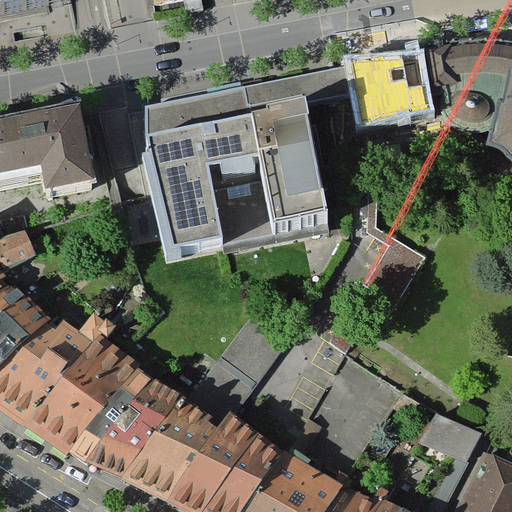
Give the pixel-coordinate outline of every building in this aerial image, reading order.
[(0,0),(0,24),(109,0),(108,0),(0,0)] [(152,0),(155,12),(203,3),(202,0),(152,0)] [(373,64),(349,67),(351,78),(356,107),(359,127),(367,126),(407,120),(418,118),(414,90),(421,89),(418,67),(391,71),(390,61),(373,64)] [(351,78),(146,118),(147,149),(312,117),(356,107),(351,78)] [(0,133),(0,185),(46,178),(49,201),(96,194),(80,117),(0,133)] [(312,117),(147,149),(174,260),(217,251),(204,179),(265,168),(277,233),(331,223),(312,117)] [(376,231),(379,168),(369,169),(367,235),(390,250),(329,346),(346,358),(370,317),(386,327),(426,261),(376,231)] [(0,279),(39,258),(32,240),(0,253),(0,279)] [(0,334),(16,322),(4,308),(0,311),(0,334)] [(255,311),(181,414),(220,444),(228,429),(294,337),(255,311)] [(23,317),(16,322),(0,334),(0,380),(48,338),(23,317)] [(0,380),(0,429),(25,447),(91,362),(48,338),(0,380)] [(95,355),(91,362),(25,447),(66,475),(138,386),(95,355)] [(66,475),(123,495),(181,414),(138,386),(66,475)] [(123,495),(163,511),(172,511),(220,444),(181,414),(123,495)] [(463,482),(483,443),(437,419),(420,452),(459,472),(456,478),(463,482)] [(228,429),(220,444),(172,511),(253,511),(281,475),(228,429)] [(460,511),(511,511),(511,471),(487,459),(460,511)] [(253,511),(338,511),(342,507),(281,475),(253,511)]
